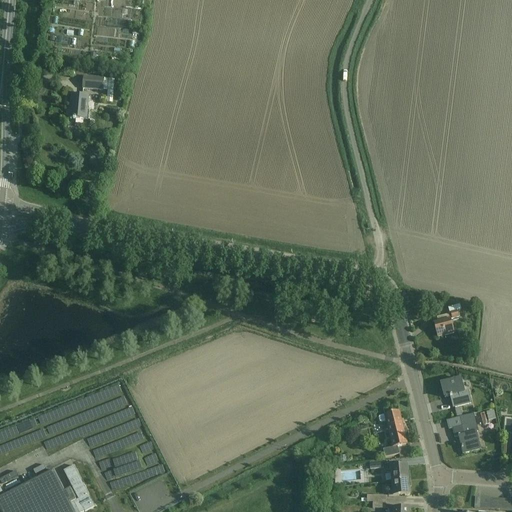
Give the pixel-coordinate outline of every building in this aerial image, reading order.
[(102,91),(103,79),(83,77),(82,89),(102,91)] [(103,79),(102,91),(108,92),(106,103),(112,104),(114,80),(103,79)] [(85,120),(88,97),(72,96),(69,118),(85,120)] [(437,338),(454,334),(450,320),(434,324),(437,338)] [(453,406),(470,402),(468,392),(463,393),(460,380),(441,385),(444,398),(449,397),(450,398),(451,398),(453,406)] [(489,422),(495,420),(494,411),(480,414),(483,426),(489,424),(489,422)] [(392,448),(383,450),(385,458),(399,455),(397,447),(407,445),(399,412),(384,415),(392,448)] [(463,455),(480,450),(476,433),(478,432),(473,415),(460,419),(462,427),(452,430),(454,438),(459,437),(463,455)] [(392,483),(408,481),(407,466),(386,468),(386,474),(391,473),(392,483)] [(76,501),(70,504),(74,511),(82,511),(84,511),(86,511),(94,507),(93,506),(73,467),(64,472),(78,500),(76,501)] [(74,511),(70,504),(76,501),(70,489),(64,492),(54,471),(0,498),(0,511),(74,511)] [(410,495),(408,481),(392,483),(392,491),(388,491),(388,497),(410,495)]
